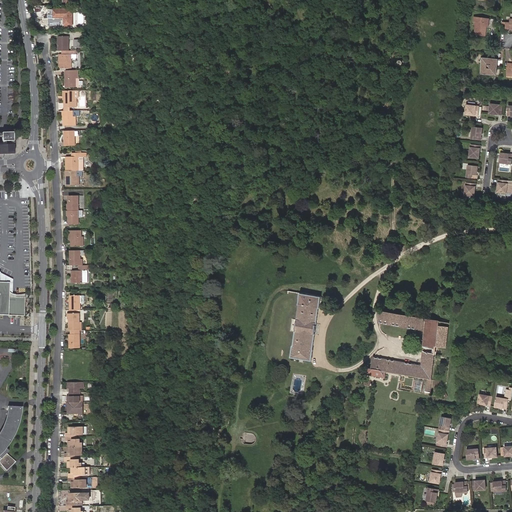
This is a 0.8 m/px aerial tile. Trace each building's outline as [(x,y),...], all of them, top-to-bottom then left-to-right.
[(72,25),(71,9),(53,9),(53,17),(63,18),(64,25),(72,25)] [(486,27),(486,18),(474,17),(473,21),(476,21),(474,35),(485,36),(486,27)] [(64,50),(70,50),(70,36),(60,36),(60,48),(62,48),(62,50),(64,50)] [(73,67),(73,50),(70,50),(64,50),(64,54),(65,54),(65,56),(63,56),(63,67),(73,67)] [(498,65),(494,60),(484,59),(483,65),(484,65),(484,72),(491,73),(491,75),(498,75),(498,65)] [(79,69),(68,69),(68,84),(70,84),(70,86),(78,86),(78,77),(79,77),(79,69)] [(80,89),(66,90),(67,109),(69,109),(72,109),(72,107),(78,106),(78,97),(80,97),(80,89)] [(503,105),(490,103),(488,112),(502,114),(503,105)] [(480,106),(466,105),(465,114),(479,116),(480,106)] [(67,109),(65,109),(66,125),(78,125),(78,115),(76,115),(76,109),(75,109),(72,109),(69,109),(67,109)] [(482,126),(472,125),(471,138),(480,139),(482,126)] [(77,145),(76,129),(66,129),(67,145),(77,145)] [(0,153),(15,153),(14,132),(0,132),(0,153)] [(480,145),(471,144),(469,157),(478,158),(480,145)] [(70,169),(79,169),(80,169),(85,169),(84,156),(87,156),(87,152),(82,152),(78,152),(76,152),(72,152),(73,155),(72,156),(72,158),(70,158),(70,169)] [(511,154),(500,152),(498,163),(511,164),(511,154)] [(478,165),(468,163),(467,176),(476,177),(478,165)] [(70,169),(69,169),(69,185),(81,185),(80,175),(79,175),(79,169),(70,169)] [(511,180),(508,180),(499,179),(497,192),(506,194),(506,192),(511,192),(511,188),(511,180)] [(476,182),(466,181),(465,194),(474,195),(476,182)] [(70,208),(80,208),(80,194),(70,194),(70,208)] [(80,209),(70,209),(70,223),(80,223),(80,216),(84,216),(84,209),(80,209)] [(82,235),(82,229),(72,229),(72,239),(72,245),(84,245),(84,238),(82,238),(82,235)] [(80,249),(73,249),(73,252),(71,252),(71,264),(73,264),(73,269),(80,269),(88,269),(92,269),(92,265),(88,265),(83,265),(83,258),(81,258),(81,254),(81,249),(80,249)] [(80,269),(73,269),(73,282),(88,282),(92,282),(92,269),(88,269),(80,269)] [(10,297),(26,298),(26,294),(13,294),(14,279),(0,273),(0,282),(10,283),(10,285),(10,297)] [(26,316),(26,298),(10,297),(10,285),(10,283),(0,282),(0,315),(8,315),(26,316)] [(321,295),(300,292),(299,303),(293,345),(291,356),(312,360),(314,348),(313,348),(319,306),(320,306),(321,295)] [(71,295),(71,310),(81,309),(81,294),(71,295)] [(440,320),(380,310),(378,321),(397,324),(396,329),(407,331),(407,326),(427,329),(424,344),(435,346),(435,343),(440,320)] [(71,318),(71,329),(79,329),(83,329),(83,321),(82,321),(81,313),(73,312),(73,314),(71,314),(71,318)] [(445,341),(449,342),(453,322),(440,320),(435,343),(445,345),(445,341)] [(79,329),(71,329),(71,333),(71,335),(70,335),(70,347),(80,347),(79,329)] [(370,367),(369,372),(377,374),(378,369),(385,370),(403,373),(425,377),(427,377),(425,390),(428,391),(430,391),(437,353),(424,351),(421,364),(374,356),(372,367),(370,367)] [(70,387),(70,391),(80,391),(81,388),(84,387),(84,381),(80,381),(79,381),(70,381),(70,387)] [(80,391),(70,391),(71,395),(71,401),(81,401),(81,395),(80,391)] [(492,398),(479,395),(478,404),(490,407),(492,398)] [(508,400),(496,398),(494,407),(507,409),(508,400)] [(70,410),(70,412),(81,412),(90,412),(89,401),(81,401),(71,401),(68,401),(68,409),(70,410)] [(0,464),(6,472),(15,462),(6,454),(8,451),(6,449),(14,437),(21,422),(23,406),(8,406),(7,410),(6,422),(0,432),(0,464)] [(451,416),(442,415),(439,427),(449,429),(451,416)] [(66,432),(66,436),(67,436),(77,436),(77,434),(80,434),(80,430),(83,430),(83,425),(69,426),(69,432),(66,432)] [(423,434),(434,437),(436,428),(425,426),(423,434)] [(448,434),(439,432),(437,445),(446,446),(448,434)] [(69,446),(82,446),(82,442),(80,442),(80,438),(77,438),(77,436),(67,436),(66,436),(66,441),(69,441),(69,446)] [(64,457),(76,456),(76,455),(79,454),(79,450),(82,450),(82,446),(69,446),(68,446),(68,452),(64,452),(64,457)] [(496,448),(483,449),(484,458),(497,457),(496,448)] [(478,449),(466,450),(466,459),(479,458),(478,449)] [(445,454),(435,452),(433,465),(442,466),(445,454)] [(76,458),(76,456),(64,457),(64,460),(69,461),(69,466),(72,466),(81,466),(81,462),(79,462),(79,458),(76,458)] [(85,466),(81,466),(72,466),(72,472),(69,472),(69,477),(79,476),(79,474),(83,474),(83,471),(85,471),(85,466)] [(441,471),(432,470),(430,482),(439,484),(441,471)] [(79,479),(79,476),(69,477),(69,481),(72,481),(72,487),(86,487),(86,482),(83,482),(83,479),(79,479)] [(485,481),(472,482),(473,491),(486,490),(485,481)] [(467,482),(455,484),(455,485),(455,491),(456,493),(468,492),(467,482)] [(506,482),(493,483),(494,489),(494,493),(507,491),(506,482)] [(438,491),(428,489),(427,496),(426,501),(435,503),(438,491)] [(68,505),(75,505),(75,501),(83,501),(83,491),(71,492),(71,501),(67,501),(67,505),(68,505)]
